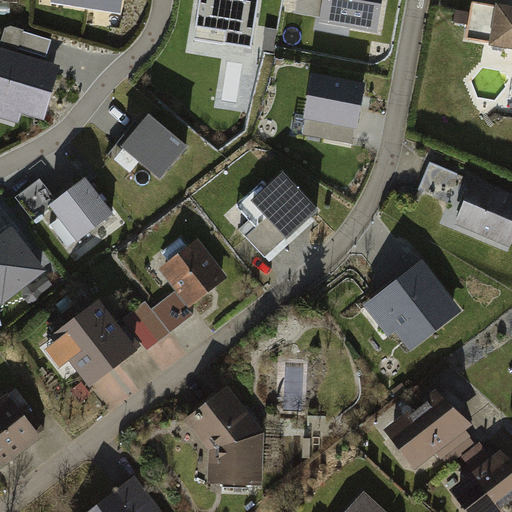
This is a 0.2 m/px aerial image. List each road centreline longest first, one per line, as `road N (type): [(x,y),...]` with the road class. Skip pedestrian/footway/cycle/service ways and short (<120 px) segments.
road 1 (residential): [(0,511),(342,242),(384,177),(420,0)]
road 2 (residential): [(0,172),(60,137),(137,56),(164,0)]
